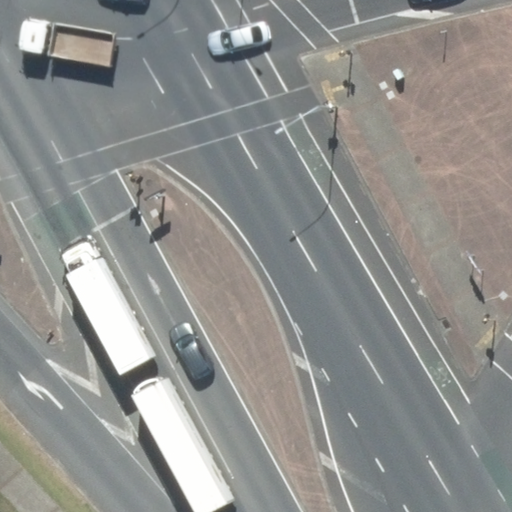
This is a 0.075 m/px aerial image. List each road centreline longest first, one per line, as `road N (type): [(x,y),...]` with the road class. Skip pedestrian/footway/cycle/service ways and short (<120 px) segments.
road 1 (secondary): [(177,35),(457,511)]
road 2 (secondary): [(237,511),(17,82)]
road 3 (motorway): [(142,511),(0,357)]
road 4 (motorway): [(177,35),(17,82)]
